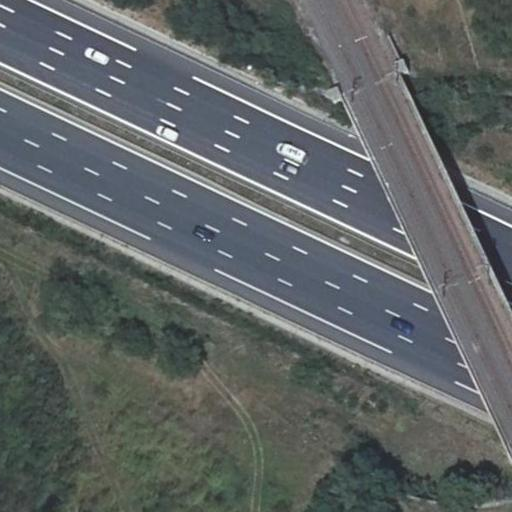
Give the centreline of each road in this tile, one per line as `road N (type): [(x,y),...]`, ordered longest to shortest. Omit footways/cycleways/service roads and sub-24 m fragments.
road 1 (motorway): [(0,127),(511,370)]
road 2 (motorway): [(511,262),(0,19)]
